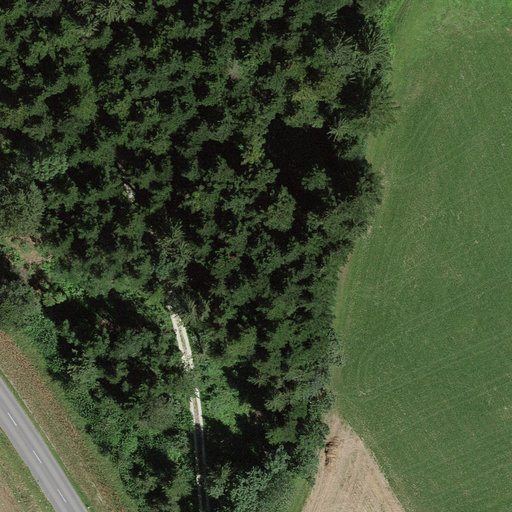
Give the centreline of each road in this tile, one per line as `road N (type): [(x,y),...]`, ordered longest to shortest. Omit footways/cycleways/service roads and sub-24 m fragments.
road 1 (track): [(66,0),(182,334),(205,511)]
road 2 (tertiary): [(71,511),(0,400)]
